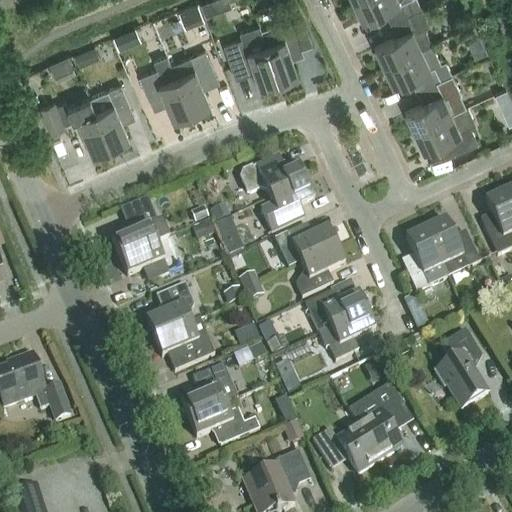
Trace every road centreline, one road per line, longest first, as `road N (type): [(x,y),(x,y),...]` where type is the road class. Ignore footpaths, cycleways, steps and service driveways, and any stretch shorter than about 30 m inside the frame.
road 1 (residential): [(43,220),(268,125),(313,115)]
road 2 (residential): [(166,511),(77,304)]
